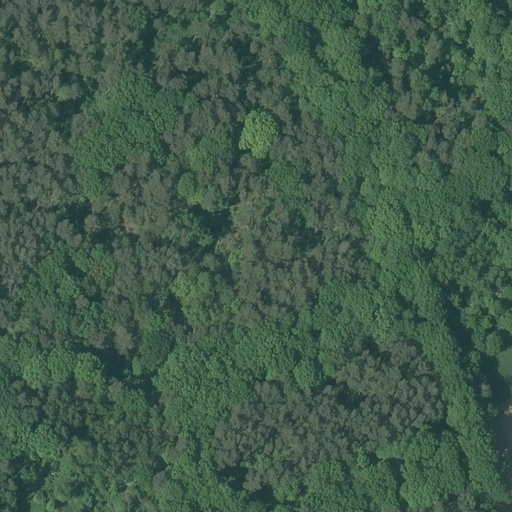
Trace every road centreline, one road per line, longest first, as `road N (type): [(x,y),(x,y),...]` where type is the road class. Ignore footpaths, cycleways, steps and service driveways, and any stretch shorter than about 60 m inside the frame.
road 1 (track): [(499,511),(439,314),(366,152),(320,64),(247,0)]
road 2 (track): [(457,443),(317,111),(212,0)]
